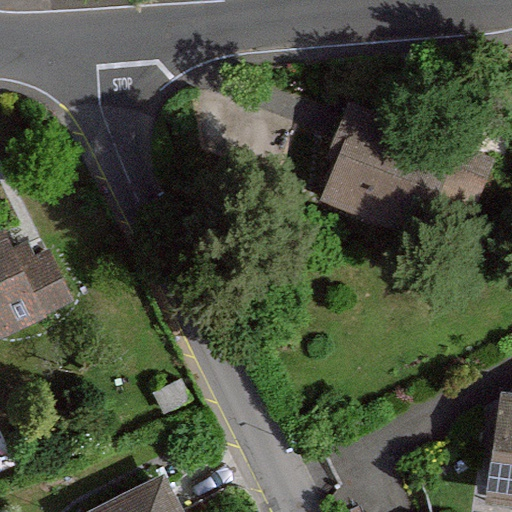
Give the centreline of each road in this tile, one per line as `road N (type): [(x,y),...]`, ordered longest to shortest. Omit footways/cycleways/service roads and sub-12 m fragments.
road 1 (residential): [(71,41),(285,511)]
road 2 (residential): [(445,0),(71,41)]
